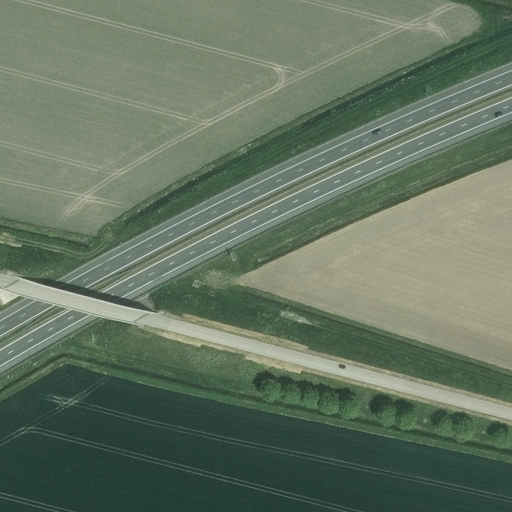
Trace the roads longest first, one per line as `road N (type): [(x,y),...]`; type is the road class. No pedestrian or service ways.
road 1 (motorway): [(511,72),(240,199),(0,328)]
road 2 (motorway): [(0,358),(239,227),(511,104)]
road 3 (tertiary): [(511,415),(6,282)]
